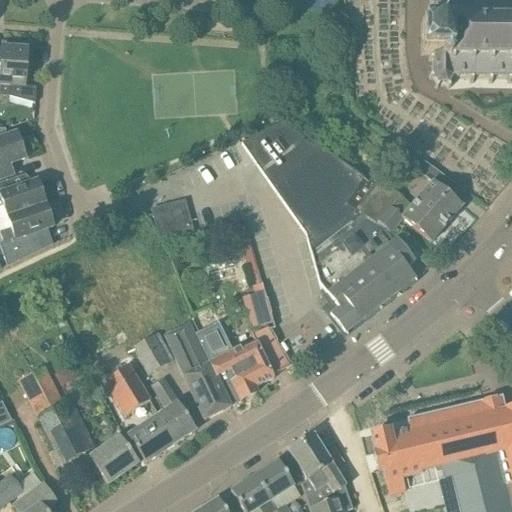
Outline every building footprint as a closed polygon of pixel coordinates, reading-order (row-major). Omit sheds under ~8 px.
[(511,0),(507,0),(508,2),(492,2),(492,0),(488,0),(489,2),(473,2),(473,0),(469,0),(470,2),(452,1),(451,0),(434,0),(434,1),(430,0),(429,3),(433,4),(433,19),(429,19),(429,22),(433,22),(433,25),(421,24),(421,56),(432,56),(432,58),(429,58),(429,62),(432,62),(432,76),(429,77),(430,80),(433,79),(436,85),(434,88),(437,90),(439,86),(446,86),(448,90),(451,88),(449,85),(452,79),(469,79),(469,84),(473,84),(473,79),(488,80),(488,84),(492,84),(492,80),(507,80),(507,84),(511,84),(511,83),(511,0)] [(0,97),(9,98),(9,87),(24,88),(24,76),(26,75),(27,75),(28,74),(28,73),(29,72),(29,71),(30,70),(30,68),(29,67),(29,66),(28,65),(27,64),(25,63),(26,50),(18,50),(18,45),(2,44),(0,65),(0,97)] [(330,316),(345,335),(415,280),(406,269),(414,263),(419,257),(414,250),(389,233),(347,207),(362,178),(294,129),(278,126),(241,145),(250,157),(264,177),(305,235),(319,286),(327,296),(328,297),(338,310),(330,316)] [(0,168),(25,160),(16,135),(0,140),(0,180),(3,180),(0,172),(0,168)] [(364,179),(362,178),(347,207),(389,233),(402,220),(430,244),(461,208),(456,203),(465,193),(417,157),(410,165),(432,184),(411,208),(380,181),(380,182),(374,177),(367,184),(363,181),(364,179)] [(6,218),(45,205),(37,183),(10,192),(7,182),(0,184),(0,208),(3,207),(6,218)] [(193,231),(184,201),(150,211),(158,239),(158,241),(193,231)] [(53,228),(45,205),(6,218),(10,229),(0,232),(0,236),(7,257),(30,249),(26,237),(53,228)] [(272,324),(264,293),(242,298),(251,330),(272,324)] [(208,365),(189,325),(164,337),(183,377),(203,421),(229,408),(229,409),(230,409),(209,365),(208,365)] [(242,352),(259,387),(274,380),(272,377),(291,366),(267,328),(251,336),(255,345),(242,352)] [(259,387),(242,352),(240,348),(232,352),(222,332),(207,339),(217,360),(209,364),(209,365),(230,409),(229,409),(242,403),(241,402),(256,394),(254,390),(259,387)] [(173,363),(158,335),(133,348),(147,376),(173,363)] [(129,367),(129,366),(102,382),(123,417),(150,401),(129,367)] [(21,379),(34,410),(63,398),(50,367),(21,379)] [(158,416),(177,444),(195,432),(177,405),(178,404),(167,387),(163,380),(151,388),(166,410),(158,416)] [(442,467),(511,450),(511,407),(505,409),(502,397),(407,420),(410,430),(421,472),(442,467)] [(64,405),(38,419),(54,452),(49,455),(54,464),(59,462),(62,466),(74,460),(82,471),(91,464),(107,486),(137,464),(126,447),(119,438),(97,454),(93,448),(87,452),(64,405)] [(177,444),(158,416),(126,437),(134,449),(145,466),(177,444)] [(421,474),(421,472),(410,430),(407,420),(409,431),(389,436),(389,432),(371,436),(373,443),(372,443),(373,446),(373,445),(375,454),(373,454),(378,473),(382,471),(385,482),(386,482),(389,496),(404,492),(401,479),(421,474)] [(306,499),(339,476),(332,466),(323,452),(312,435),(288,451),(307,481),(301,485),(306,499)] [(511,511),(511,450),(442,467),(452,511),(511,511)] [(275,511),(284,506),(299,497),(278,463),(254,478),(269,503),(275,511)] [(346,487),(339,476),(306,499),(308,504),(310,511),(347,511),(352,510),(345,488),(346,487)] [(0,484),(0,509),(22,494),(10,477),(0,484)] [(275,511),(269,503),(254,478),(230,493),(241,511),(254,511),(258,510),(258,511),(275,511)] [(45,511),(57,504),(43,484),(12,507),(15,511),(45,511)] [(224,511),(217,501),(199,511),(224,511)]
